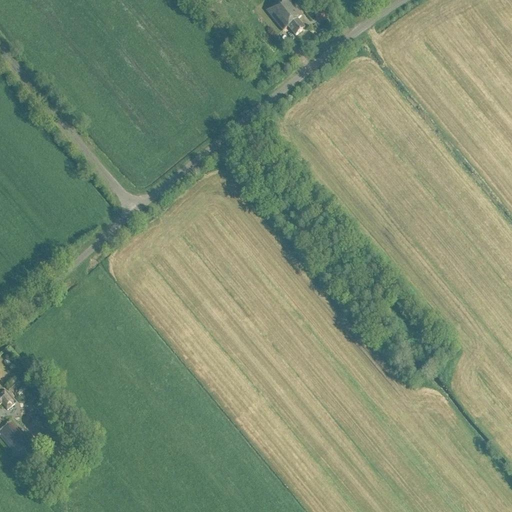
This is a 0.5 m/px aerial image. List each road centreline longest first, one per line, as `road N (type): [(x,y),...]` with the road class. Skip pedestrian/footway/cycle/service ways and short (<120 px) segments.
road 1 (unclassified): [(137,209),(407,0)]
road 2 (unclassified): [(137,209),(0,45)]
road 3 (unclassified): [(0,331),(137,209)]
